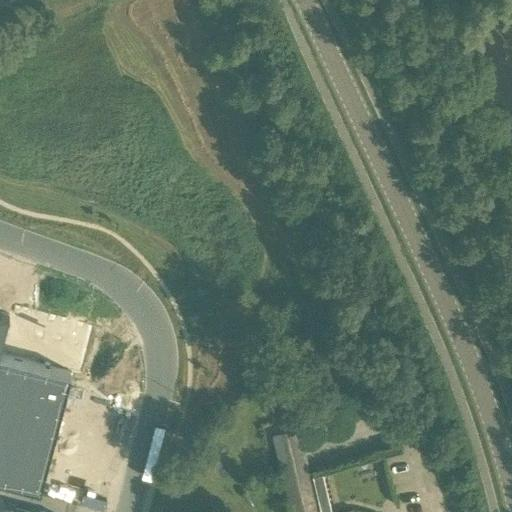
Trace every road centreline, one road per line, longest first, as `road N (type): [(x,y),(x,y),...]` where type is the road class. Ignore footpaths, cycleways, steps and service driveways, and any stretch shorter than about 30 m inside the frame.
road 1 (tertiary): [(511,488),(431,271),(303,0)]
road 2 (unclassified): [(128,511),(158,392),(155,329),(144,307),(112,280),(0,236)]
